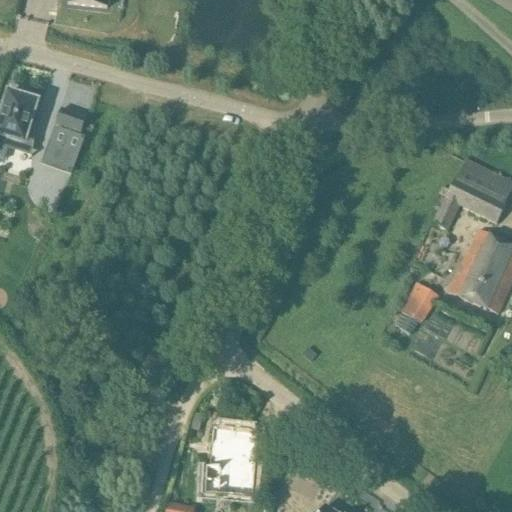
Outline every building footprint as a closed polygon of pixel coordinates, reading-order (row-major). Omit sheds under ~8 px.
[(67,0),(67,6),(107,10),(107,0),(67,0)] [(37,104),(7,95),(0,118),(0,160),(2,162),(8,142),(32,149),(35,129),(30,127),(37,104)] [(60,112),(55,126),(80,135),(85,121),(60,112)] [(71,174),(83,141),(57,131),(45,164),(71,174)] [(504,203),(484,193),(493,174),(464,160),(432,227),(439,230),(446,234),(458,208),(466,212),(493,225),(504,203)] [(511,283),(511,249),(479,232),(452,294),(498,317),(511,283)] [(439,299),(417,285),(399,312),(421,327),(439,299)] [(257,434),(213,429),(208,469),(205,468),(202,496),(249,501),(257,434)]
